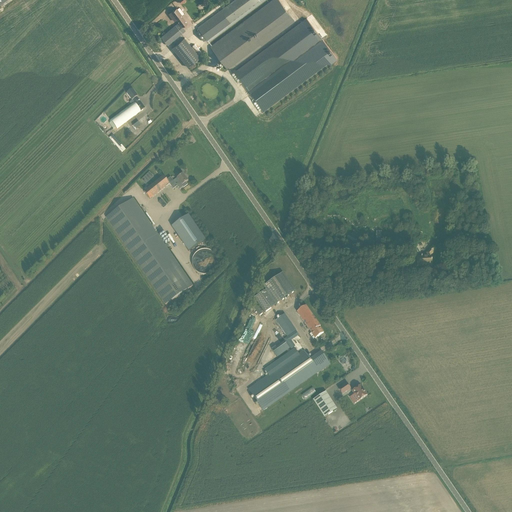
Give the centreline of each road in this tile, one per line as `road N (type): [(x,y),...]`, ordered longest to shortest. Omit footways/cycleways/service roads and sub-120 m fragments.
road 1 (unclassified): [(467,511),(116,0)]
road 2 (track): [(372,0),(277,234)]
